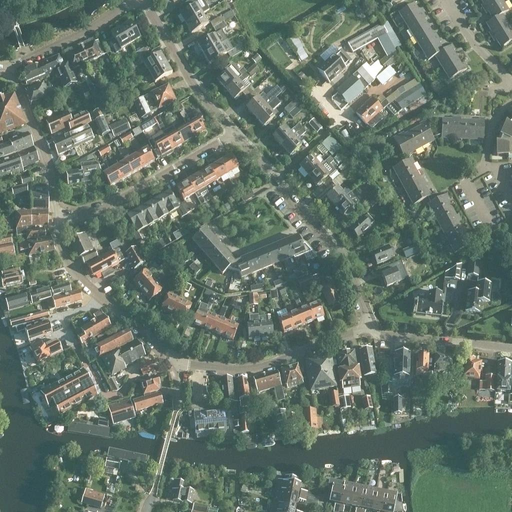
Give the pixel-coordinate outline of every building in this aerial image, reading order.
[(186,12),(180,16),(186,26),(209,12),(202,0),(194,0),(183,7),(186,12)] [(479,0),(483,6),(481,7),(484,11),(501,0),(479,0)] [(493,21),(502,16),(509,12),(501,0),(484,11),(486,15),(489,14),(493,21)] [(406,27),(424,16),(421,12),(419,13),(414,5),(398,15),(406,27)] [(211,24),(214,30),(224,24),(224,23),(234,18),(234,17),(238,15),(235,10),(231,12),(231,13),(223,17),(211,24)] [(203,16),(186,26),(192,36),(209,26),(203,16)] [(413,38),(429,29),(424,21),(426,20),(424,16),(406,27),(413,38)] [(492,39),(509,28),(502,16),(493,21),(486,25),(491,33),(489,35),(492,39)] [(121,29),(131,46),(141,40),(131,23),(121,29)] [(227,29),(224,24),(214,30),(217,35),(227,29)] [(353,54),(388,35),(383,27),(348,46),(353,54)] [(511,42),(511,32),(509,28),(492,39),(494,43),(496,42),(501,50),(511,42)] [(131,46),(121,29),(111,34),(115,42),(110,44),(116,55),(121,52),(131,46)] [(429,29),(413,38),(420,50),(438,39),(436,35),(434,36),(429,29)] [(215,36),(198,46),(204,56),(221,46),(228,42),(222,33),(215,36)] [(296,38),(290,41),(298,57),(305,54),(303,49),(297,37),(296,38)] [(428,62),(435,58),(443,52),(439,45),(441,43),(438,39),(420,50),(428,62)] [(65,56),(68,63),(72,71),(85,65),(91,79),(94,77),(88,64),(101,58),(104,56),(97,42),(94,43),(65,56)] [(221,46),(204,56),(209,66),(227,56),(221,46)] [(442,69),(458,60),(453,52),(455,51),(452,46),(443,52),(435,58),(442,69)] [(139,60),(149,54),(145,49),(136,54),(139,60)] [(231,60),(242,54),(239,49),(229,54),(231,60)] [(353,64),(341,51),(335,57),(334,56),(318,71),(330,85),(346,70),(346,69),(353,64)] [(349,106),(400,60),(393,52),(380,64),(378,63),(370,70),(366,66),(336,92),(349,106)] [(150,74),(167,65),(161,55),(144,64),(150,74)] [(256,65),(261,61),(257,56),(251,61),(256,65)] [(42,65),(47,77),(55,74),(58,81),(59,81),(63,91),(77,85),(72,71),(68,63),(63,65),(59,57),(42,65)] [(462,67),(458,60),(442,69),(450,81),(467,70),(464,66),(462,67)] [(132,71),(142,66),(139,61),(129,66),(132,71)] [(216,81),(226,92),(247,73),(243,69),(240,73),(232,64),(225,71),(226,72),(216,81)] [(27,86),(47,77),(42,65),(25,72),(24,74),(23,76),(27,86)] [(173,74),(167,65),(150,74),(156,84),(173,74)] [(247,73),(226,92),(230,96),(235,102),(241,96),(243,94),(245,96),(249,100),(253,96),(259,91),(258,89),(255,92),(250,87),(245,82),(250,78),(252,79),(259,72),(254,66),(254,67),(247,73)] [(119,83),(112,88),(115,92),(122,88),(119,83)] [(31,106),(49,98),(44,84),(25,91),(27,96),(31,106)] [(94,85),(89,87),(93,98),(96,104),(101,101),(98,94),(94,85)] [(142,98),(142,100),(133,104),(141,120),(151,116),(158,112),(176,104),(168,88),(158,92),(153,85),(143,91),(146,96),(142,98)] [(383,111),(387,108),(395,118),(402,111),(403,111),(426,96),(419,85),(394,101),(389,105),(385,101),(379,107),(372,99),(365,106),(366,107),(356,115),(366,126),(367,126),(371,131),(383,121),(379,116),(383,112),(383,111)] [(252,104),(247,109),(255,119),(276,100),(282,94),(277,88),(266,98),(263,95),(259,91),(253,96),(249,100),(252,104)] [(0,136),(26,126),(15,95),(0,99),(0,136)] [(280,104),(276,100),(255,119),(264,128),(276,117),(271,112),(280,104)] [(288,115),(297,107),(293,103),(284,111),(288,115)] [(179,104),(174,107),(178,113),(183,110),(179,104)] [(293,120),(302,112),(298,108),(289,116),(293,120)] [(99,111),(93,114),(97,121),(103,118),(99,111)] [(184,113),(180,115),(187,127),(194,140),(206,133),(199,122),(199,121),(203,119),(198,111),(187,118),(184,113)] [(72,123),(68,113),(46,123),(51,136),(69,129),(71,133),(91,124),(87,116),(72,123)] [(173,128),(177,126),(173,119),(169,122),(173,128)] [(455,140),(456,119),(452,119),(452,121),(442,121),(441,140),(455,140)] [(456,119),(455,140),(469,141),(470,122),(461,122),(461,119),(456,119)] [(114,139),(124,134),(131,131),(125,120),(109,128),(114,139)] [(149,123),(140,128),(143,134),(157,126),(155,122),(154,120),(149,123)] [(314,120),(308,125),(317,134),(322,130),(314,120)] [(470,122),(469,141),(483,142),(484,120),(480,120),(479,122),(470,122)] [(421,127),(410,134),(419,150),(434,142),(424,123),(420,125),(421,127)] [(506,125),(501,137),(503,138),(511,141),(511,124),(508,127),(506,125)] [(162,125),(158,128),(161,134),(165,139),(172,152),(183,146),(176,133),(171,136),(169,137),(166,132),(162,125)] [(273,139),(281,148),(302,129),(299,125),(290,133),(285,128),(273,139)] [(87,126),(69,134),(76,149),(94,141),(87,126)] [(176,133),(183,146),(194,140),(187,127),(176,133)] [(302,129),(281,148),(290,158),(302,148),(297,142),(306,134),(302,129)] [(107,131),(100,135),(105,145),(112,141),(113,140),(108,131),(107,132),(107,131)] [(76,149),(69,134),(47,144),(50,151),(55,149),(58,157),(76,149)] [(125,137),(128,143),(133,140),(130,134),(125,137)] [(151,142),(148,144),(158,160),(161,159),(172,152),(165,139),(161,134),(157,136),(158,137),(151,141),(151,142)] [(419,150),(410,134),(404,136),(403,134),(394,140),(404,159),(419,150)] [(0,161),(12,157),(34,148),(28,135),(9,142),(10,145),(0,148),(0,161)] [(128,143),(125,137),(119,140),(123,146),(128,143)] [(300,169),(308,178),(331,156),(332,157),(341,149),(331,138),(321,146),(328,153),(322,159),(320,157),(315,162),(311,158),(309,156),(302,162),(305,164),(300,169)] [(499,146),(496,145),(497,158),(508,157),(508,159),(511,159),(511,141),(503,138),(499,146)] [(103,150),(106,155),(111,152),(108,147),(103,150)] [(0,179),(23,173),(22,170),(39,163),(34,149),(13,158),(0,162),(0,179)] [(106,155),(103,150),(98,152),(101,158),(106,155)] [(136,156),(143,169),(154,163),(147,150),(136,156)] [(373,161),(380,157),(375,150),(368,153),(373,161)] [(132,176),(143,169),(136,156),(125,163),(132,176)] [(331,156),(308,178),(317,188),(329,177),(324,171),(333,163),(329,159),(332,157),(331,156)] [(220,164),(228,177),(234,188),(238,186),(232,175),(239,170),(232,157),(220,164)] [(400,182),(416,173),(412,165),(414,164),(412,160),(393,170),(400,182)] [(342,174),(351,166),(347,162),(338,170),(342,174)] [(132,176),(125,163),(119,166),(117,163),(112,165),(121,182),(132,176)] [(81,172),(66,175),(68,187),(90,184),(89,175),(97,173),(92,166),(88,167),(87,164),(80,165),(81,172)] [(209,170),(217,183),(228,177),(220,164),(209,170)] [(121,182),(112,165),(107,168),(109,172),(107,173),(104,166),(99,169),(102,173),(99,174),(101,178),(104,177),(110,188),(121,182)] [(351,166),(342,174),(347,179),(356,171),(351,166)] [(219,187),(217,183),(209,170),(198,176),(208,194),(212,200),(215,198),(214,195),(221,191),(219,187)] [(406,194),(425,184),(423,180),(421,181),(416,173),(400,182),(406,194)] [(327,199),(335,208),(350,194),(346,189),(343,193),(339,189),(347,181),(342,175),(332,184),(337,190),(327,199)] [(202,198),(208,194),(198,176),(187,183),(195,196),(197,200),(201,207),(205,204),(202,198)] [(183,203),(195,196),(187,183),(176,190),(183,203)] [(425,184),(406,194),(413,207),(430,198),(425,189),(427,188),(425,184)] [(5,193),(12,191),(13,197),(28,193),(27,186),(11,189),(4,191),(5,193)] [(243,205),(254,198),(250,191),(239,198),(243,205)] [(374,192),(364,200),(369,205),(379,197),(374,192)] [(159,199),(168,216),(177,211),(178,213),(177,213),(181,220),(187,216),(187,215),(181,205),(176,197),(173,199),(170,193),(159,199)] [(49,211),(48,194),(31,194),(31,202),(25,202),(25,207),(31,207),(30,212),(49,211)] [(350,194),(335,208),(343,217),(344,216),(348,221),(358,212),(354,208),(359,203),(350,194)] [(380,196),(369,206),(372,209),(383,199),(380,196)] [(435,218),(452,209),(447,201),(449,200),(447,196),(428,206),(435,218)] [(148,205),(158,222),(168,216),(159,199),(148,205)] [(185,203),(181,205),(187,215),(194,211),(190,204),(187,206),(185,203)] [(225,214),(232,210),(228,204),(222,208),(225,214)] [(138,211),(148,228),(158,222),(148,205),(138,211)] [(456,217),(452,209),(435,218),(441,230),(460,220),(458,216),(456,217)] [(137,235),(148,228),(138,211),(127,218),(130,224),(126,226),(137,245),(142,242),(137,235)] [(35,228),(48,227),(48,212),(15,214),(16,231),(22,231),(21,229),(35,228)] [(362,218),(349,230),(359,240),(372,228),(370,227),(374,224),(367,217),(364,220),(362,218)] [(460,220),(441,230),(448,243),(465,233),(460,225),(462,224),(460,220)] [(36,231),(35,228),(21,229),(22,231),(16,231),(17,237),(26,236),(27,241),(46,238),(44,230),(36,231)] [(178,232),(182,239),(187,236),(183,230),(178,232)] [(200,250),(213,238),(205,230),(192,242),(200,250)] [(182,239),(178,232),(173,235),(176,242),(182,239)] [(465,233),(448,243),(455,255),(474,245),(471,240),(469,241),(465,233)] [(93,251),(85,235),(70,241),(79,259),(80,258),(84,266),(98,259),(94,251),(93,251)] [(11,237),(0,239),(0,247),(2,247),(2,248),(12,246),(11,237)] [(213,238),(200,250),(207,259),(220,247),(213,238)] [(293,259),(294,261),(312,253),(305,245),(302,247),(298,238),(287,242),(293,259)] [(51,239),(19,245),(20,252),(28,251),(29,257),(55,252),(51,239)] [(157,244),(161,251),(166,248),(162,241),(157,244)] [(112,252),(87,266),(93,276),(96,277),(100,275),(101,274),(104,280),(114,274),(111,269),(119,265),(119,264),(128,259),(134,271),(145,265),(144,263),(136,249),(125,255),(122,248),(121,248),(118,242),(109,246),(112,252)] [(277,246),(283,263),(293,259),(287,242),(277,246)] [(161,251),(157,244),(152,247),(155,254),(161,251)] [(2,247),(0,247),(0,260),(0,261),(15,258),(13,245),(12,246),(2,248),(2,247)] [(266,251),(273,267),(283,263),(277,246),(266,251)] [(220,247),(207,259),(215,267),(228,255),(220,247)] [(377,266),(393,260),(388,247),(372,254),(377,266)] [(420,254),(418,250),(405,256),(406,259),(420,254)] [(256,255),(262,272),(273,267),(266,251),(256,255)] [(223,276),(227,272),(233,273),(235,263),(228,255),(215,267),(223,276)] [(245,259),(252,276),(262,272),(256,255),(245,259)] [(239,274),(241,280),(252,276),(245,259),(235,263),(233,273),(239,274)] [(398,276),(416,269),(412,259),(399,264),(401,269),(396,271),(381,276),(387,289),(401,283),(398,276)] [(468,276),(478,277),(479,262),(470,261),(468,276)] [(165,264),(160,268),(162,270),(164,272),(167,270),(168,268),(165,264)] [(459,281),(461,266),(445,274),(445,279),(459,281)] [(146,271),(133,283),(141,292),(161,275),(164,272),(162,270),(158,273),(154,268),(148,273),(146,271)] [(161,275),(141,292),(150,302),(163,290),(159,285),(168,277),(169,278),(173,274),(168,269),(167,270),(164,272),(161,275)] [(23,284),(19,270),(2,274),(2,278),(0,278),(3,289),(23,284)] [(128,277),(126,278),(124,281),(126,284),(137,274),(134,271),(130,275),(128,276),(128,277)] [(283,273),(277,276),(279,282),(285,279),(283,273)] [(311,278),(298,283),(301,289),(307,287),(314,284),(311,278)] [(328,308),(340,303),(333,288),(332,284),(321,288),(322,292),(328,308)] [(465,313),(479,315),(480,303),(488,304),(490,285),(477,284),(475,294),(467,293),(465,313)] [(53,299),(71,294),(69,285),(51,290),(53,299)] [(32,306),(52,300),(49,289),(29,295),(32,306)] [(286,291),(280,293),(279,293),(282,299),(288,296),(286,291)] [(50,312),(82,302),(79,293),(47,302),(50,312)] [(441,318),(443,303),(441,303),(442,294),(429,293),(428,302),(417,300),(416,315),(441,318)] [(173,316),(180,300),(169,294),(161,311),(173,316)] [(213,306),(215,300),(217,296),(211,294),(207,304),(213,306)] [(9,313),(28,307),(25,296),(5,301),(9,313)] [(180,300),(173,316),(184,322),(192,305),(180,300)] [(308,308),(314,322),(324,318),(318,303),(308,308)] [(203,329),(209,315),(209,313),(206,312),(207,309),(200,306),(192,325),(203,329)] [(314,322),(308,308),(298,312),(304,326),(314,322)] [(304,326),(298,312),(288,316),(294,330),(304,326)] [(16,321),(17,326),(45,318),(44,313),(32,316),(32,317),(27,318),(16,321)] [(83,335),(77,338),(81,346),(110,330),(101,313),(93,317),(96,322),(81,331),(83,335)] [(209,315),(203,329),(213,334),(219,319),(209,315)] [(259,324),(258,316),(249,317),(250,325),(247,325),(248,342),(261,341),(259,324)] [(284,335),(294,330),(288,316),(278,320),(279,322),(284,335)] [(219,319),(213,334),(222,338),(229,323),(223,321),(221,320),(221,319),(218,317),(218,319),(219,319)] [(259,324),(261,341),(273,339),(271,323),(270,317),(264,318),(265,323),(259,324)] [(229,323),(222,338),(232,342),(239,327),(229,323)] [(45,324),(22,333),(26,344),(49,336),(45,324)] [(98,345),(93,349),(98,360),(104,357),(133,342),(127,331),(98,345)] [(111,378),(126,370),(124,368),(145,357),(137,341),(120,350),(102,360),(111,378)] [(39,344),(27,351),(35,367),(60,354),(54,342),(41,349),(39,344)] [(372,350),(359,352),(362,369),(364,378),(376,376),(375,367),(372,350)] [(354,352),(345,354),(351,389),(359,388),(357,375),(355,376),(354,372),(359,372),(356,358),(355,358),(354,352)] [(351,389),(345,354),(336,355),(337,361),(336,361),(338,375),(343,374),(343,378),(341,378),(343,391),(351,389)] [(410,355),(395,354),(394,378),(409,379),(410,355)] [(451,373),(453,356),(435,355),(434,372),(451,373)] [(336,389),(332,362),(331,356),(305,361),(311,393),(336,389)] [(417,377),(428,377),(429,377),(429,374),(429,356),(417,356),(417,377)] [(465,359),(463,379),(479,381),(481,368),(483,369),(484,366),(481,366),(481,363),(474,362),(475,361),(475,360),(465,359)] [(498,363),(496,393),(510,394),(511,364),(498,363)] [(143,377),(153,371),(149,364),(139,370),(143,377)] [(298,366),(282,371),(285,381),(287,387),(288,390),(303,385),(301,377),(298,366)] [(98,397),(84,371),(48,390),(40,394),(50,411),(55,408),(59,417),(98,397)] [(277,372),(253,380),(258,394),(274,389),(277,403),(285,401),(282,387),(277,372)] [(485,377),(485,392),(495,393),(495,378),(485,377)] [(149,397),(149,395),(159,392),(158,387),(160,387),(157,378),(139,383),(143,397),(144,398),(133,402),(136,413),(163,405),(160,394),(149,397)] [(232,379),(221,379),(223,404),(238,403),(235,379),(232,379)] [(247,379),(237,380),(241,408),(250,407),(249,399),(250,399),(247,381),(247,379)] [(113,380),(107,382),(113,393),(118,390),(113,380)] [(392,396),(392,384),(384,384),(384,395),(392,396)] [(331,409),(340,407),(337,393),(329,395),(331,409)] [(349,397),(338,398),(340,407),(340,411),(351,409),(349,397)] [(369,398),(362,400),(365,411),(372,410),(369,398)] [(130,400),(108,407),(113,426),(136,419),(130,400)] [(78,410),(67,417),(70,422),(76,420),(78,410)] [(290,429),(288,423),(285,411),(273,414),(277,431),(290,429)] [(316,411),(303,412),(304,432),(321,431),(321,420),(316,420),(316,411)] [(196,436),(226,433),(224,412),(194,415),(196,436)] [(287,415),(290,428),(296,427),(294,414),(287,415)] [(242,434),(248,433),(247,416),(240,416),(242,434)] [(108,428),(109,421),(99,419),(98,426),(108,428)] [(118,471),(120,462),(107,460),(104,474),(117,477),(118,471)] [(298,496),(300,485),(297,485),(298,480),(285,478),(284,482),(277,481),(275,492),(298,496)] [(329,480),(327,490),(332,491),(329,502),(329,503),(334,504),(334,506),(335,507),(333,511),(338,511),(344,487),(344,483),(329,480)] [(192,505),(195,493),(183,490),(184,483),(174,481),(172,491),(175,491),(173,502),(192,505)] [(344,487),(338,511),(343,511),(345,507),(350,508),(355,486),(344,483),(344,487)] [(114,495),(116,487),(108,485),(106,493),(114,495)] [(360,511),(365,491),(365,488),(355,486),(350,508),(356,509),(355,511),(356,511),(355,511),(360,511)] [(371,511),(375,493),(376,490),(365,488),(365,491),(360,511),(365,511),(366,511),(370,511),(371,511)] [(382,511),(387,492),(376,490),(375,493),(371,511),(382,511)] [(86,491),(82,505),(100,510),(104,497),(86,491)] [(300,496),(298,496),(275,492),(273,502),(296,507),(297,501),(306,503),(306,498),(300,497),(300,496)] [(387,492),(382,511),(393,511),(397,494),(387,492)] [(273,502),(270,511),(295,511),(296,507),(273,502)]
